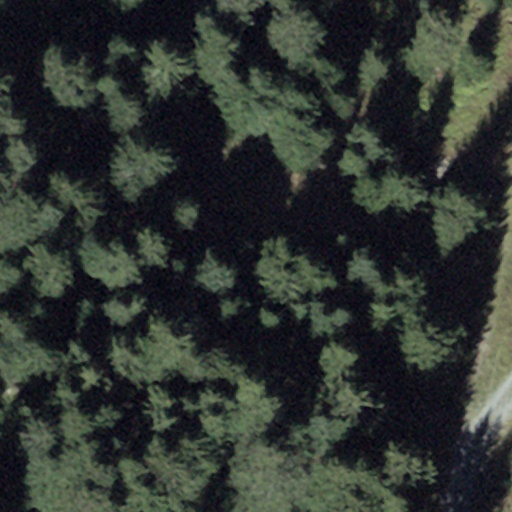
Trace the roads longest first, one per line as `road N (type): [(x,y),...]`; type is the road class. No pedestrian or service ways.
road 1 (track): [(474,456),(511,205)]
road 2 (track): [(511,399),(474,456),(462,511)]
